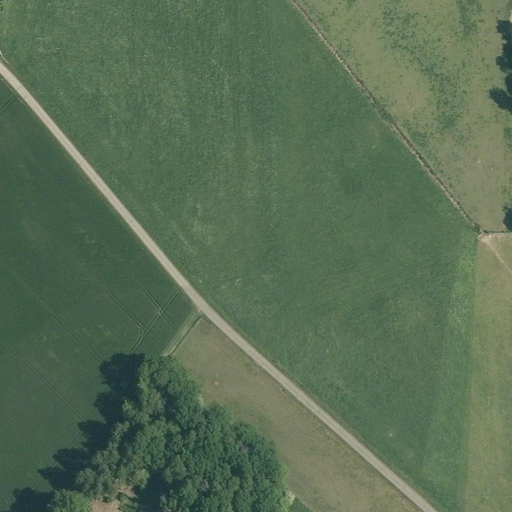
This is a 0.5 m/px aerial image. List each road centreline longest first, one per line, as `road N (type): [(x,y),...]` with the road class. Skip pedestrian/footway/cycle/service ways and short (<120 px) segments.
road 1 (unclassified): [(0,66),(206,312),(430,511)]
road 2 (track): [(73,491),(129,424),(138,395),(200,305)]
